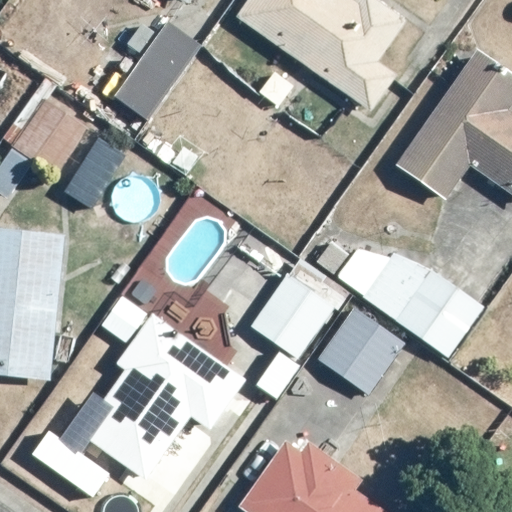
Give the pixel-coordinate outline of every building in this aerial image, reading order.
[(353,0),(248,0),(235,18),(370,114),(399,74),(381,61),(410,21),(380,0),(358,0),(357,3),(353,0)] [(205,40),(173,18),(117,99),(149,121),(205,40)] [(511,104),(511,73),(477,49),(397,164),(446,198),(469,165),(511,195),(511,108),(510,108),(511,104)] [(116,137),(38,92),(9,143),(87,188),(116,137)] [(66,234),(0,226),(0,374),(51,380),(66,234)] [(417,260),(400,248),(393,258),(363,237),(335,279),(450,357),(485,306),(417,260)] [(345,293),(297,259),(251,324),(298,358),(345,293)] [(407,339),(354,304),(316,360),(369,396),(407,339)] [(89,441),(148,482),(191,420),(210,433),(248,379),(153,312),(118,363),(126,369),(104,400),(114,406),(89,441)] [(285,440),(238,507),(244,511),(384,511),(357,493),(365,481),(309,442),(302,452),(285,440)]
